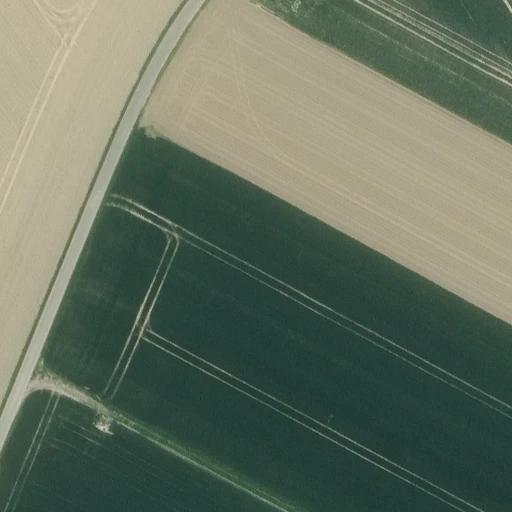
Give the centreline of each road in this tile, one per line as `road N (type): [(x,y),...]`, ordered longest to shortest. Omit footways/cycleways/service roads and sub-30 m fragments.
road 1 (track): [(0,438),(159,48),(199,0)]
road 2 (track): [(25,376),(271,511)]
